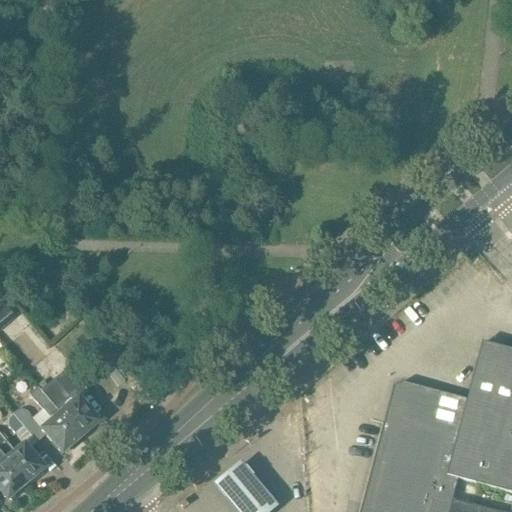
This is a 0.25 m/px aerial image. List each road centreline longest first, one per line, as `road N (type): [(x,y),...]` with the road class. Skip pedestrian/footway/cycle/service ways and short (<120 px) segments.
road 1 (secondary): [(511,132),(103,493)]
road 2 (secondary): [(115,506),(472,207)]
